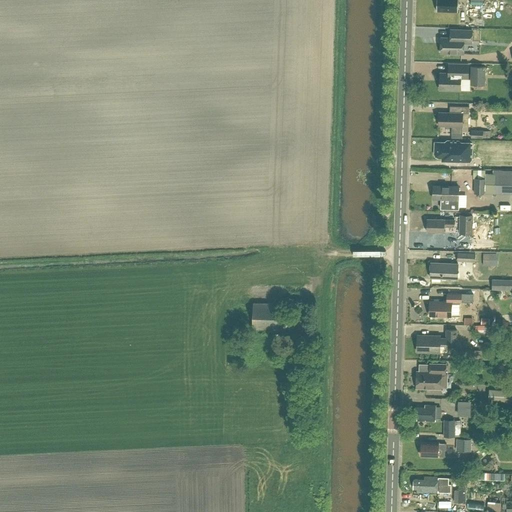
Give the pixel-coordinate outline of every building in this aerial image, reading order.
[(437,0),(437,11),(458,12),(458,0),(437,0)] [(472,30),(457,29),(451,29),(451,38),(441,37),(441,53),(464,54),(464,43),(472,43),(472,30)] [(468,78),(469,64),(449,64),(448,74),(440,73),(440,89),(460,90),(461,78),(468,78)] [(485,85),(486,67),(472,66),(471,84),(485,85)] [(439,113),(439,126),(452,126),(451,134),(462,134),(462,132),(468,132),(469,114),(469,107),(450,106),(450,113),(439,113)] [(471,160),(471,144),(458,144),(458,142),(447,142),(444,145),(436,144),(435,154),(439,158),(457,158),(457,161),(469,161),(471,160)] [(494,176),(494,192),(511,192),(511,171),(494,171),(494,176)] [(494,176),(486,175),(486,179),(475,178),(474,194),(486,194),(486,192),(494,192),(494,176)] [(458,200),(459,186),(434,186),(434,199),(442,199),(441,209),(458,209),(458,200)] [(472,234),(472,215),(460,214),(459,233),(472,234)] [(454,226),(454,221),(428,220),(427,232),(444,232),(444,226),(454,226)] [(475,262),(475,254),(458,253),(458,261),(475,262)] [(493,265),(493,254),(484,254),(484,265),(493,265)] [(457,278),(458,265),(431,264),(431,277),(457,278)] [(474,294),(448,294),(447,302),(430,301),(430,316),(460,317),(460,302),(473,303),(474,294)] [(254,302),(253,302),(252,330),(253,330),(253,329),(278,330),(278,327),(293,328),(294,315),(279,314),(279,303),(279,302),(278,303),(254,303),(254,302)] [(464,317),(465,324),(474,324),(474,316),(464,317)] [(476,324),(476,332),(489,332),(489,317),(482,317),(482,324),(476,324)] [(457,346),(457,330),(447,330),(447,338),(441,338),(441,337),(418,336),(418,352),(440,352),(440,345),(446,345),(446,346),(457,346)] [(430,364),(430,372),(417,372),(417,389),(442,389),(442,388),(447,388),(448,374),(446,374),(446,364),(430,364)] [(511,400),(511,387),(505,387),(504,390),(489,389),(489,400),(504,401),(504,400),(511,400)] [(474,414),(474,400),(459,400),(459,414),(474,414)] [(436,408),(436,406),(426,405),(425,407),(416,407),(416,416),(417,416),(417,421),(440,422),(441,408),(436,408)] [(444,437),(454,436),(454,421),(444,421),(444,437)] [(471,451),(471,439),(456,438),(456,450),(471,451)] [(446,450),(446,444),(422,443),(422,455),(444,456),(444,450),(446,450)] [(414,480),(414,489),(417,489),(417,492),(438,492),(447,492),(447,493),(448,493),(449,478),(438,477),(424,477),(424,480),(414,480)] [(454,502),(466,502),(466,478),(459,478),(459,490),(454,490),(454,502)] [(485,511),(486,503),(469,501),(469,511),(476,511),(485,511)]
